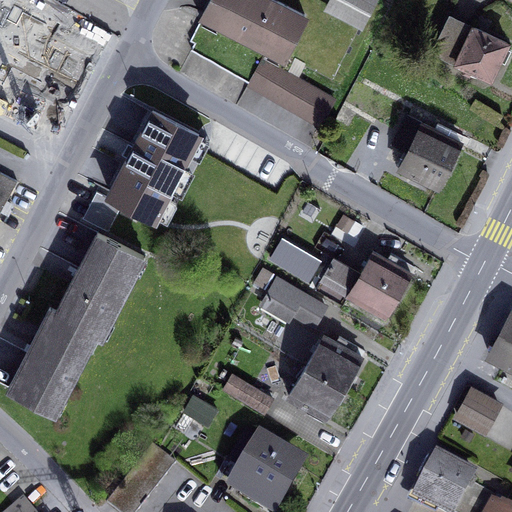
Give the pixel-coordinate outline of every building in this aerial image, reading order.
[(289,74),(296,62),(283,55),(304,18),(272,0),(210,0),(203,14),(205,15),(191,41),(195,44),(192,48),(252,81),(250,85),(277,100),(291,75),(289,74)] [(361,26),(374,0),(337,0),(332,11),(361,26)] [(0,91),(0,92),(40,113),(68,59),(34,42),(44,22),(4,1),(0,7),(0,91)] [(506,47),(508,44),(458,21),(450,17),(433,52),(465,67),(473,71),(491,79),(500,61),(505,63),(511,50),(506,47)] [(277,100),(281,102),(294,78),(301,65),(296,62),(289,74),(291,75),(277,100)] [(472,74),(473,71),(465,67),(462,73),(470,77),(472,74)] [(294,78),(281,102),(320,124),(334,100),(294,78)] [(155,216),(198,135),(153,111),(111,193),(155,216)] [(392,143),(408,151),(399,168),(438,188),(461,143),(444,135),(447,129),(438,124),(436,130),(406,115),(392,143)] [(461,143),(464,137),(447,129),(444,135),(461,143)] [(16,182),(0,173),(0,211),(1,211),(6,213),(10,205),(6,202),(16,182)] [(122,205),(97,192),(89,206),(115,219),(122,205)] [(83,218),(108,231),(115,219),(89,206),(83,218)] [(343,217),(338,226),(355,235),(360,227),(343,217)] [(143,257),(98,233),(57,312),(96,333),(102,336),(143,257)] [(320,261),(283,239),(271,259),(308,281),(320,261)] [(385,317),(411,274),(395,264),(387,260),(373,252),(361,273),(334,258),(316,289),(343,305),(349,296),(385,317)] [(387,260),(395,264),(399,258),(391,253),(387,260)] [(294,314),(314,326),(325,306),(278,278),(266,298),(294,314)] [(290,320),(294,314),(266,298),(263,304),(290,320)] [(9,388),(54,412),(96,333),(57,312),(50,309),(9,388)] [(511,313),(490,355),(511,366),(511,313)] [(324,336),(306,366),(344,388),(362,358),(345,348),(336,343),(324,336)] [(336,343),(345,348),(348,342),(339,337),(336,343)] [(306,366),(288,396),(300,403),(311,409),(326,418),(344,388),(306,366)] [(224,387),(264,412),(268,405),(272,398),(232,373),(224,387)] [(472,389),(457,415),(484,430),(498,404),(472,389)] [(194,397),(185,412),(207,425),(216,409),(194,397)] [(308,415),(311,409),(300,403),(297,409),(308,415)] [(298,465),(247,435),(231,462),(244,470),(236,485),(247,491),(244,497),(255,503),(258,497),(273,506),(298,465)] [(177,463),(153,444),(126,479),(149,498),(177,463)] [(437,511),(439,509),(416,497),(438,456),(432,453),(407,500),(430,511),(437,511)] [(454,511),(456,510),(459,511),(471,511),(484,489),(471,481),(474,475),(438,456),(416,497),(439,509),(444,511),(454,511)] [(229,481),(236,485),(244,470),(231,462),(222,477),(229,481)] [(137,511),(149,498),(126,479),(107,502),(119,511),(137,511)] [(494,504),(498,496),(484,489),(471,511),(511,511),(511,510),(503,506),(502,508),(494,504)] [(503,506),(506,500),(498,496),(494,504),(502,508),(503,506)] [(6,511),(30,511),(21,500),(6,511)]
